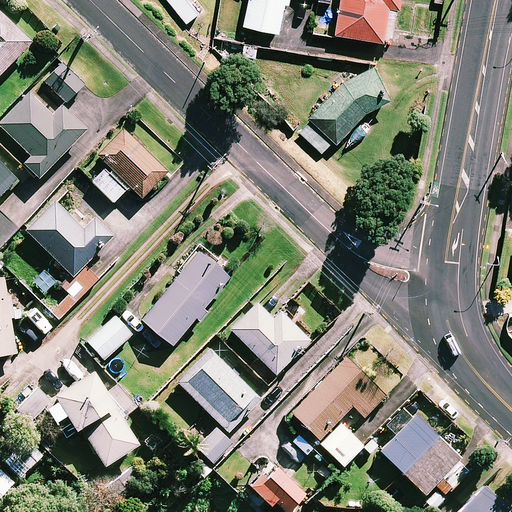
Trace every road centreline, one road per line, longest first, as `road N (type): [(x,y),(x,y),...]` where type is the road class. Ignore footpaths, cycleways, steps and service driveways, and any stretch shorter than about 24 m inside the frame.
road 1 (residential): [(90,0),(346,248),(376,270),(448,280)]
road 2 (tertiary): [(496,0),(448,280)]
road 3 (tertiary): [(448,280),(449,319),(461,351),(511,412)]
